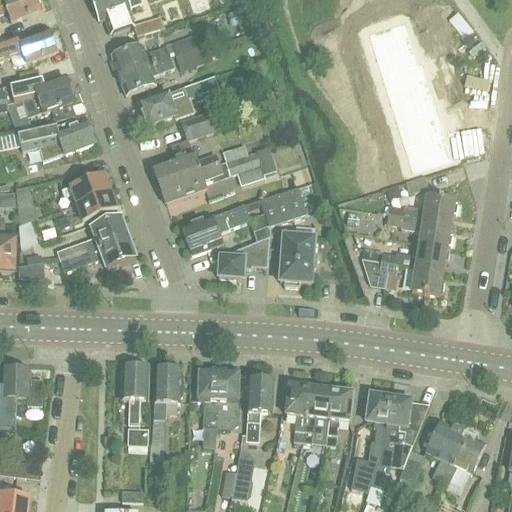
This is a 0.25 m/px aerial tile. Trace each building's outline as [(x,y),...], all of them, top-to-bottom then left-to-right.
[(0,18),(8,15),(12,25),(41,15),(35,0),(14,0),(0,5),(0,18)] [(90,0),(99,25),(105,23),(110,37),(133,28),(128,15),(130,14),(129,11),(142,7),(139,0),(90,0)] [(249,0),(229,0),(233,11),(251,5),(249,0)] [(165,26),(161,15),(133,25),(137,36),(165,26)] [(374,58),(412,46),(405,24),(367,36),(373,53),(374,58)] [(20,69),(26,66),(56,56),(48,35),(19,45),(18,41),(0,47),(0,64),(12,60),(14,66),(20,69)] [(186,56),(204,49),(201,39),(145,59),(142,50),(112,61),(119,80),(171,61),(186,56)] [(381,78),(423,65),(422,64),(418,65),(412,46),(374,58),(376,63),(381,78)] [(192,73),(211,66),(204,49),(186,56),(192,73)] [(373,53),(363,56),(366,66),(376,63),(374,58),(373,53)] [(363,56),(353,59),(356,69),(366,66),(363,56)] [(119,80),(126,100),(156,89),(152,80),(174,72),(171,61),(119,80)] [(266,65),(251,70),(257,88),(272,83),(266,65)] [(423,65),(381,78),(387,97),(388,102),(430,89),(423,65)] [(43,88),(41,81),(10,89),(14,107),(23,105),(29,122),(74,106),(73,101),(75,99),(73,95),(70,93),(65,80),(43,88)] [(192,90),(140,108),(143,117),(141,121),(144,128),(147,128),(147,129),(176,119),(177,123),(174,124),(175,126),(195,120),(189,103),(196,101),(198,105),(219,98),(213,83),(192,90)] [(396,126),(438,113),(430,89),(388,102),(390,107),(396,126)] [(387,97),(377,100),(380,110),(390,107),(388,102),(387,97)] [(377,100),(367,104),(370,113),(380,110),(377,100)] [(438,113),(396,126),(402,145),(403,150),(445,137),(438,113)] [(178,128),(184,145),(212,136),(207,119),(178,128)] [(219,122),(212,124),(215,135),(226,132),(226,131),(225,129),(222,121),(219,122)] [(51,126),(18,134),(24,156),(38,153),(40,152),(43,166),(65,157),(65,158),(94,147),(86,126),(73,130),(72,126),(53,133),(51,126)] [(453,162),(445,137),(403,150),(405,155),(411,175),(453,162)] [(402,145),(392,149),(395,158),(405,155),(403,150),(402,145)] [(246,149),(223,156),(226,165),(248,158),(246,149)] [(392,149),(382,152),(385,161),(395,158),(392,149)] [(256,156),(255,156),(263,180),(277,176),(268,152),(256,156)] [(159,189),(218,167),(215,157),(195,165),(192,156),(152,170),(159,189)] [(240,179),(244,190),(264,183),(263,180),(255,156),(248,158),(226,165),(231,182),(240,179)] [(166,208),(185,201),(206,193),(203,184),(213,180),(222,177),(219,167),(218,167),(159,189),(166,208)] [(76,209),(111,196),(104,178),(61,194),(64,202),(72,199),(76,209)] [(429,192),(425,180),(406,186),(410,198),(429,192)] [(262,208),(265,219),(269,230),(307,218),(298,191),(260,203),(262,208)] [(18,215),(34,211),(28,192),(15,193),(18,215)] [(111,196),(76,209),(80,219),(72,222),(74,230),(117,214),(111,196)] [(389,220),(451,230),(453,220),(456,221),(458,209),(455,209),(456,206),(427,202),(425,214),(406,211),(405,213),(391,211),(389,220)] [(262,208),(260,203),(244,209),(182,232),(192,259),(222,248),(218,236),(250,225),(246,213),(262,208)] [(350,216),(349,216),(348,222),(347,228),(355,229),(359,230),(361,218),(350,216)] [(450,240),(451,230),(389,220),(388,228),(402,231),(402,234),(422,237),(420,249),(448,253),(448,251),(451,252),(453,241),(450,240)] [(0,221),(0,275),(1,275),(3,279),(10,279),(12,276),(15,276),(16,244),(4,244),(5,222),(0,221)] [(61,266),(128,242),(120,221),(92,232),(95,242),(57,256),(61,266)] [(32,225),(19,230),(21,253),(39,247),(32,225)] [(270,234),(269,230),(254,236),(258,246),(270,241),(270,234)] [(283,240),(280,286),(284,287),(284,291),(300,292),(300,288),(311,289),(312,272),(316,272),(317,258),(313,258),(314,243),(283,240)] [(219,268),(218,282),(239,284),(239,283),(243,284),(244,271),(268,273),(270,241),(258,246),(231,257),(231,263),(220,262),(220,268),(219,268)] [(65,277),(80,271),(103,263),(107,272),(109,272),(112,273),(118,271),(119,268),(135,261),(128,242),(61,266),(65,277)] [(448,256),(448,253),(420,249),(418,262),(397,259),(397,260),(383,258),(383,256),(364,253),(363,263),(396,269),(416,272),(444,277),(446,266),(449,267),(451,256),(448,256)] [(42,258),(27,260),(28,269),(43,267),(42,258)] [(395,278),(396,269),(363,263),(370,289),(385,292),(388,276),(395,278)] [(42,268),(19,272),(19,283),(44,284),(42,268)] [(442,287),(444,277),(416,272),(412,297),(440,301),(441,298),(444,299),(446,288),(442,287)] [(130,404),(129,425),(140,426),(141,405),(148,405),(149,373),(123,371),(122,404),(130,404)] [(17,375),(4,374),(3,393),(0,392),(0,399),(0,431),(13,432),(13,427),(14,427),(15,404),(28,405),(28,410),(45,410),(46,384),(30,383),(30,375),(26,375),(24,373),(18,373),(17,375)] [(164,472),(166,418),(177,418),(177,407),(180,407),(181,374),(156,373),(152,472),(164,472)] [(218,433),(220,375),(199,374),(198,405),(205,406),(204,433),(218,433)] [(231,428),(238,429),(240,376),(220,375),(218,433),(231,434),(231,428)] [(246,446),(259,447),(261,417),(272,418),(274,387),(272,386),(269,383),(264,383),(261,386),(250,385),(248,417),(246,446)] [(307,421),(310,392),(301,391),(302,389),(292,388),(291,390),(289,390),(285,419),(296,420),(293,446),(302,447),(305,421),(307,421)] [(328,423),(331,394),(330,394),(330,392),(320,391),(320,393),(310,392),(307,421),(305,421),(302,447),(311,448),(313,435),(328,436),(329,424),(328,423)] [(329,424),(328,436),(326,450),(336,451),(339,425),(350,426),(353,397),(351,397),(351,394),(341,393),(341,396),(331,394),(328,423),(329,424)] [(381,469),(384,450),(390,402),(370,399),(366,426),(374,427),(374,432),(376,433),(371,467),(356,465),(349,494),(369,497),(378,469),(381,469)] [(424,423),(408,420),(411,405),(390,402),(384,450),(381,469),(403,472),(411,454),(424,423)] [(441,485),(467,432),(456,427),(451,431),(442,427),(435,443),(428,457),(442,464),(433,481),(441,485)] [(146,448),(147,430),(128,430),(128,447),(146,448)] [(467,432),(441,485),(449,489),(457,472),(471,479),(486,449),(478,444),(477,437),(467,432)] [(411,454),(403,472),(400,480),(413,485),(423,459),(411,454)] [(240,455),(234,487),(242,489),(250,484),(253,466),(246,456),(240,455)] [(27,467),(0,463),(0,478),(25,482),(27,467)] [(120,506),(142,507),(142,495),(121,494),(120,506)] [(0,511),(28,511),(30,502),(0,498),(0,511)]
